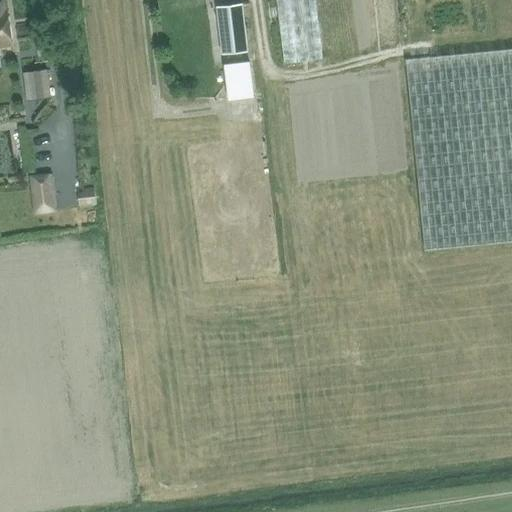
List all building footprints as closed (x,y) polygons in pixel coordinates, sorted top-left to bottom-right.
[(277,0),(285,64),(323,60),(316,0),(277,0)] [(0,3),(0,48),(9,47),(3,3),(0,3)] [(246,53),(241,6),(216,8),(222,56),(246,53)] [(424,250),(511,242),(511,50),(409,59),(424,250)] [(27,101),(51,98),(47,70),(23,73),(27,101)] [(34,214),(57,211),(53,173),(30,176),(34,214)]
